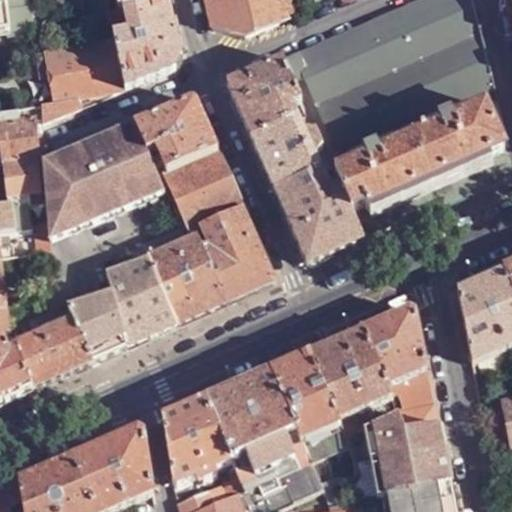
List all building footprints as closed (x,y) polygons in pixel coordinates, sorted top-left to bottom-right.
[(0,0),(0,34),(10,34),(11,40),(36,37),(32,0),(0,0)] [(114,29),(111,18),(107,0),(90,0),(97,32),(114,29)] [(169,3),(168,0),(116,0),(121,16),(125,14),(169,3)] [(244,40),(295,19),(290,0),(205,0),(213,30),(244,40)] [(427,0),(300,56),(310,79),(305,81),(345,172),(333,178),(338,190),(364,246),(510,182),(511,177),(511,163),(471,0),(427,0)] [(182,61),(169,3),(125,14),(130,37),(116,41),(117,49),(119,55),(126,94),(173,75),(182,61)] [(42,128),(126,94),(119,55),(117,49),(38,61),(45,107),(41,107),(41,111),(42,128)] [(310,79),(300,56),(284,63),(293,85),(305,81),(310,79)] [(293,85),(284,63),(228,88),(252,143),(297,124),(291,110),(302,106),(293,85)] [(191,104),(134,129),(147,158),(159,153),(169,176),(170,178),(219,155),(197,106),(194,105),(191,104)] [(41,129),(42,128),(41,111),(0,117),(0,136),(4,167),(44,162),(41,129)] [(297,124),(252,143),(275,197),(321,177),(315,164),(322,155),(323,152),(316,138),(304,137),(297,124)] [(166,197),(147,158),(134,129),(123,133),(98,144),(128,213),(166,197)] [(128,213),(98,144),(44,168),(48,206),(51,235),(52,246),(128,213)] [(243,210),(219,155),(170,178),(169,176),(164,178),(189,233),(190,236),(196,234),(195,231),(243,210)] [(44,168),(44,162),(4,167),(10,211),(30,208),(48,206),(44,168)] [(310,270),(364,246),(338,190),(329,195),(321,177),(275,197),(306,265),(308,269),(310,270)] [(30,208),(10,211),(0,212),(0,240),(33,237),(30,208)] [(274,280),(243,210),(195,231),(196,234),(198,237),(225,308),(271,288),(274,280)] [(53,259),(51,235),(34,237),(37,261),(41,261),(53,259)] [(177,329),(225,308),(198,237),(148,260),(177,329)] [(142,247),(131,251),(135,264),(136,265),(139,264),(133,252),(143,249),(142,248),(142,247)] [(143,249),(133,252),(139,264),(148,260),(143,249)] [(57,304),(53,259),(41,261),(46,306),(57,304)] [(177,329),(148,260),(139,264),(140,265),(107,279),(111,289),(130,350),(177,329)] [(135,264),(106,275),(107,279),(140,265),(139,264),(136,265),(135,264)] [(511,290),(504,272),(462,290),(460,295),(474,369),(477,367),(511,351),(511,290)] [(130,350),(111,289),(65,307),(91,368),(130,350)] [(58,310),(57,304),(46,306),(46,315),(58,310)] [(32,395),(91,368),(65,307),(58,310),(46,315),(29,323),(30,326),(20,331),(25,345),(15,350),(32,395)] [(0,312),(0,342),(11,338),(10,336),(11,336),(6,312),(0,312)] [(411,312),(364,333),(384,388),(396,385),(404,407),(391,410),(395,420),(397,427),(400,434),(402,438),(441,431),(419,316),(411,312)] [(364,333),(310,356),(347,439),(362,433),(395,420),(391,410),(384,388),(364,333)] [(0,409),(32,395),(15,350),(11,338),(0,342),(0,409)] [(511,351),(477,367),(479,375),(511,359),(511,351)] [(310,356),(271,373),(314,467),(344,453),(353,484),(357,482),(352,449),(347,439),(310,356)] [(271,373),(208,400),(234,465),(239,477),(247,494),(257,511),(284,511),(301,506),(292,488),(288,490),(283,480),(314,467),(271,373)] [(234,465),(208,400),(162,421),(176,490),(205,479),(207,482),(216,479),(214,474),(234,465)] [(404,476),(394,435),(400,434),(397,427),(395,420),(362,433),(347,439),(352,449),(357,482),(353,484),(345,487),(360,505),(391,498),(406,496),(402,476),(404,476)] [(93,511),(118,511),(157,495),(147,433),(140,431),(73,461),(93,511)] [(449,473),(441,431),(402,438),(400,434),(394,435),(404,476),(402,476),(406,496),(452,487),(449,473)] [(22,511),(93,511),(73,461),(19,486),(22,511)] [(323,486),(318,475),(312,477),(319,489),(323,486)] [(247,494),(239,477),(225,483),(233,500),(247,494)] [(22,511),(19,486),(0,494),(0,511),(22,511)] [(457,511),(452,487),(406,496),(391,498),(393,511),(457,511)] [(207,492),(182,504),(183,511),(206,511),(215,508),(207,492)] [(215,508),(206,511),(257,511),(247,494),(233,500),(215,508)]
